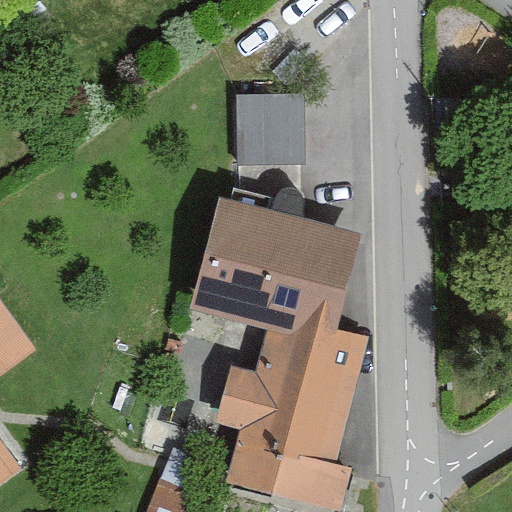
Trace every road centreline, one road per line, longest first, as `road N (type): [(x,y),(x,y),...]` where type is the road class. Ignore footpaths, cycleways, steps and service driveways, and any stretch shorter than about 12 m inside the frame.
road 1 (residential): [(413,498),(398,0)]
road 2 (residential): [(511,426),(413,498)]
